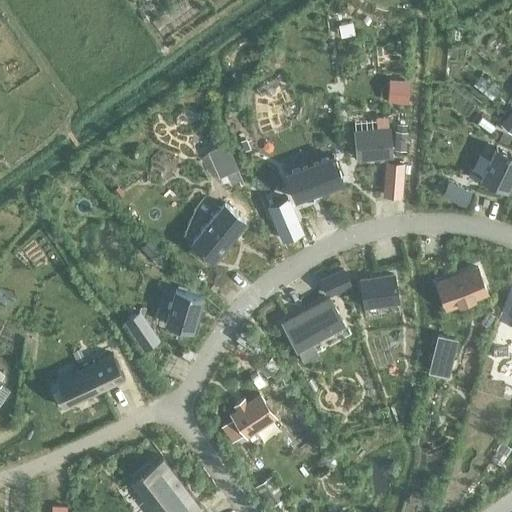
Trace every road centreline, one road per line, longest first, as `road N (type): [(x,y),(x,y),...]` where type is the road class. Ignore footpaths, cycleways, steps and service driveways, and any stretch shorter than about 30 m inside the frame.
road 1 (residential): [(179,418),(207,349),(256,285),(316,244),(390,219),(451,216),(511,229)]
road 2 (residential): [(0,479),(179,418)]
